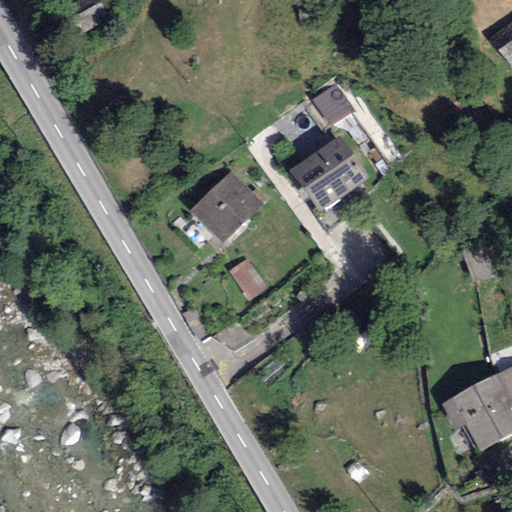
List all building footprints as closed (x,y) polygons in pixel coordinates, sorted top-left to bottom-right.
[(107,19),(96,0),(84,0),(62,12),(76,37),(107,19)] [(511,25),(489,41),(509,69),(511,66),(511,25)] [(354,110),(335,83),(311,100),(330,127),(354,110)] [(338,137),(289,171),(319,213),(368,179),(338,137)] [(249,193),(229,173),(190,213),(222,246),(267,200),(255,188),(249,193)] [(246,259),(228,271),(248,302),(266,290),(246,259)] [(511,368),(440,405),(452,430),(465,423),(479,450),(511,432),(511,411),(510,408),(511,406),(511,368)]
